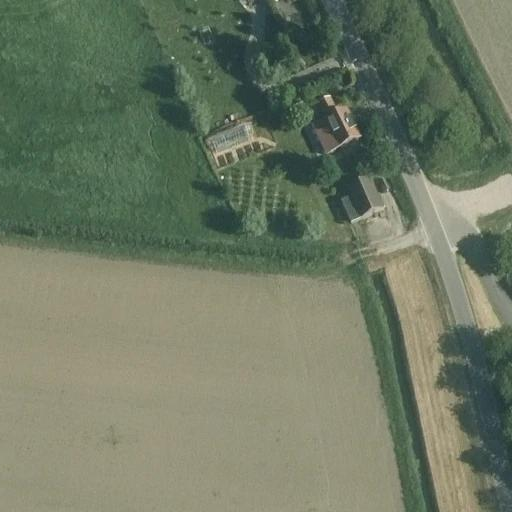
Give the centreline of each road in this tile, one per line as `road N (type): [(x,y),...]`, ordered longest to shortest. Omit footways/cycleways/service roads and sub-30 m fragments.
road 1 (unclassified): [(508,511),(455,292),(332,0)]
road 2 (track): [(215,241),(368,252),(511,190)]
